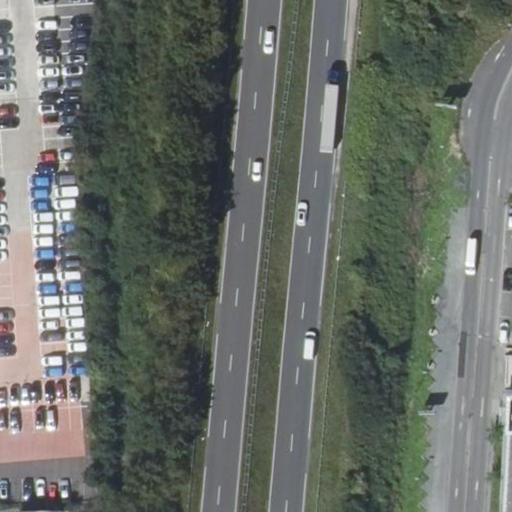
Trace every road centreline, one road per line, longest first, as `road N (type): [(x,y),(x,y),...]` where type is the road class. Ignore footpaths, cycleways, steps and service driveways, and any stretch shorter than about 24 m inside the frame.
road 1 (primary): [(284,511),(326,0)]
road 2 (primary): [(256,0),(214,511)]
